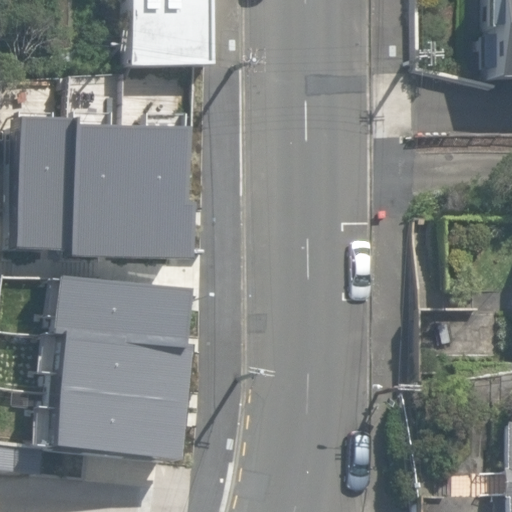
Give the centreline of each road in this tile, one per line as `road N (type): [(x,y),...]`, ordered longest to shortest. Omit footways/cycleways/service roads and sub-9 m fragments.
road 1 (tertiary): [(300,173),(292,511)]
road 2 (unclassified): [(300,173),(511,170)]
road 3 (tertiary): [(302,0),(300,173)]
